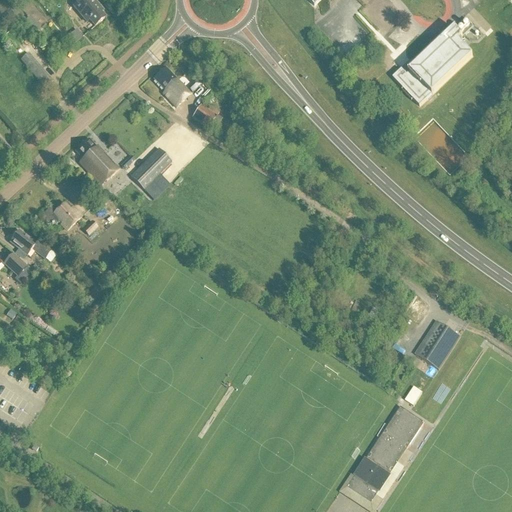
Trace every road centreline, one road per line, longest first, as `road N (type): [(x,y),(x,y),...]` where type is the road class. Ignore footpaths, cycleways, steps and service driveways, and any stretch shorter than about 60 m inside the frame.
road 1 (secondary): [(293,89),(408,206),(511,284)]
road 2 (unknown): [(120,87),(333,220)]
road 3 (tertiary): [(158,52),(0,199)]
